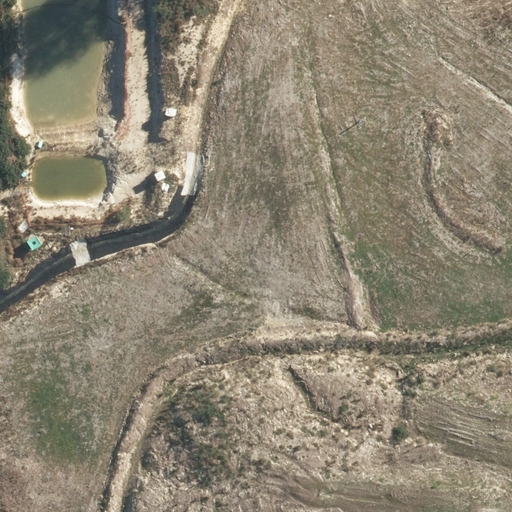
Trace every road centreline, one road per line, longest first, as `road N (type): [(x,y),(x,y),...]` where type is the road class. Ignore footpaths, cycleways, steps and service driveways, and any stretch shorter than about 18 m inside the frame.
road 1 (unknown): [(0,404),(402,352),(511,303)]
road 2 (unknown): [(429,0),(444,138),(500,308)]
road 3 (unknown): [(352,511),(320,364)]
